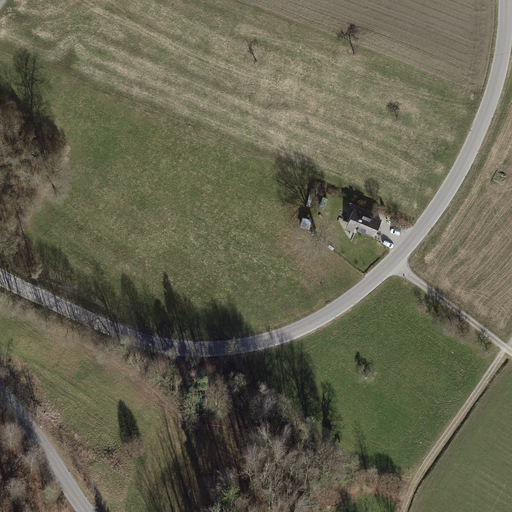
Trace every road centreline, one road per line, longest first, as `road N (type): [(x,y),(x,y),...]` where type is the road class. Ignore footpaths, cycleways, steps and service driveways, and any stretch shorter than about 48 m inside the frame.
road 1 (tertiary): [(507,0),(498,76),(451,185),(392,261),(329,313),(251,343),(182,348),(111,329),(0,276)]
road 2 (track): [(403,511),(418,474),(511,341)]
road 3 (track): [(392,261),(511,352)]
road 4 (tertiary): [(0,391),(87,511)]
